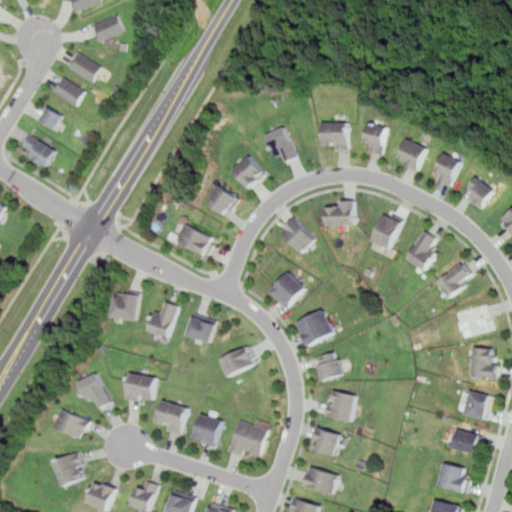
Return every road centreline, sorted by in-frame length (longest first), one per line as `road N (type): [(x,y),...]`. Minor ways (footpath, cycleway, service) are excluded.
road 1 (residential): [(493,511),(511,441),(511,279),(466,223),(388,180),(316,179),(257,221),(227,293)]
road 2 (residential): [(274,491),(298,389),(269,323),(0,169)]
road 3 (tertiary): [(94,229),(203,50)]
road 4 (tertiary): [(0,384),(94,229)]
road 5 (residential): [(274,491),(130,446)]
